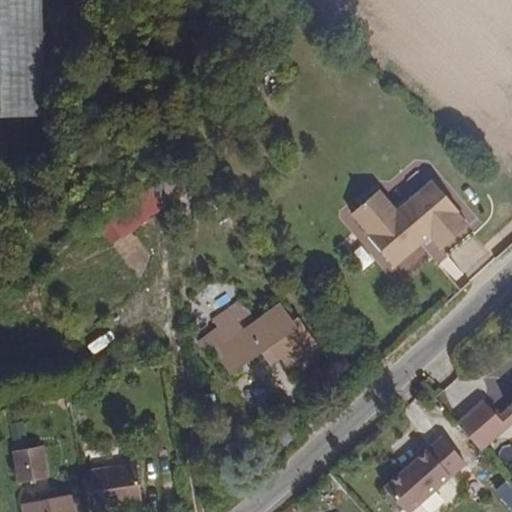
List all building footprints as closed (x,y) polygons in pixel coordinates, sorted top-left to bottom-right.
[(0,0),(0,121),(54,120),(51,0),(0,0)] [(107,243),(187,203),(175,179),(95,219),(107,243)] [(359,221),(407,272),(439,243),(451,255),(480,228),(442,183),(407,213),(390,190),(363,216),(359,221)] [(249,304),(207,343),(237,383),(271,357),(300,390),(336,358),(292,300),(263,323),(249,304)] [(511,412),(506,418),(490,402),(463,424),(490,452),(511,434),(511,412)] [(420,511),(472,471),(446,441),(389,489),(411,511),(420,511)] [(18,448),(21,457),(21,482),(55,479),(53,444),(18,448)] [(90,472),(96,511),(152,511),(144,463),(90,472)] [(82,511),(79,500),(29,509),(29,511),(82,511)]
